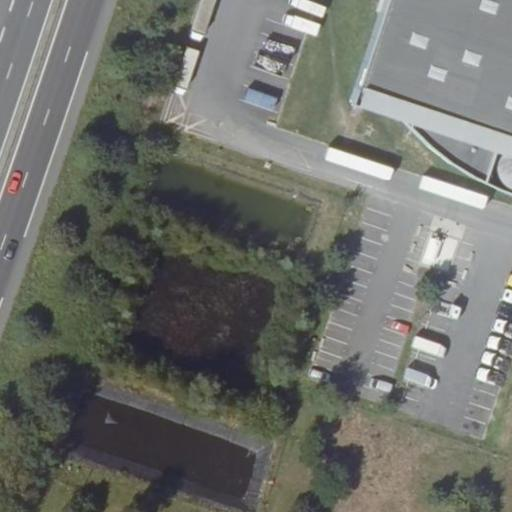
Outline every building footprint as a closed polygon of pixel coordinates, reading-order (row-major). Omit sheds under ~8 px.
[(511,0),(384,0),(380,13),(355,87),(414,107),(500,136),(511,139),(511,0)] [(377,0),(374,11),(380,13),(384,0),(377,0)] [(350,103),(402,122),(404,125),(407,128),(414,107),(355,87),(350,103)] [(407,129),(433,153),(464,175),(483,183),(500,136),(414,107),(407,128),(407,129)] [(503,187),(506,188),(509,190),(511,190),(511,147),(509,148),(506,149),(503,151),(501,153),(498,155),(497,158),(495,161),(494,165),(494,168),(494,172),(495,175),(496,178),(498,181),(500,184),(503,187)]
